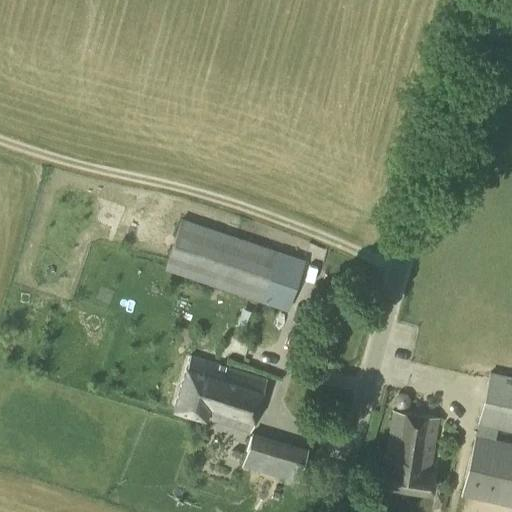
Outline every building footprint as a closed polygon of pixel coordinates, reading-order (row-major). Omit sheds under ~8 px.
[(286,311),(304,260),(181,218),(164,269),(286,311)] [(445,389),(457,332),(423,324),(411,382),(445,389)] [(511,343),(510,343),(502,375),(489,371),(476,424),(478,424),(461,494),(511,505),(511,443),(495,439),(497,429),(511,432),(511,343)] [(219,381),(223,367),(189,356),(173,408),(208,419),(214,401),(216,402),(221,385),(219,381)] [(214,401),(208,419),(248,431),(265,379),(223,367),(219,381),(221,385),(216,402),(214,401)] [(429,470),(438,419),(393,411),(383,464),(377,463),(374,483),(429,493),(433,471),(429,470)] [(295,483),(304,452),(249,435),(239,466),(295,483)] [(238,458),(240,452),(232,450),(231,456),(238,458)]
